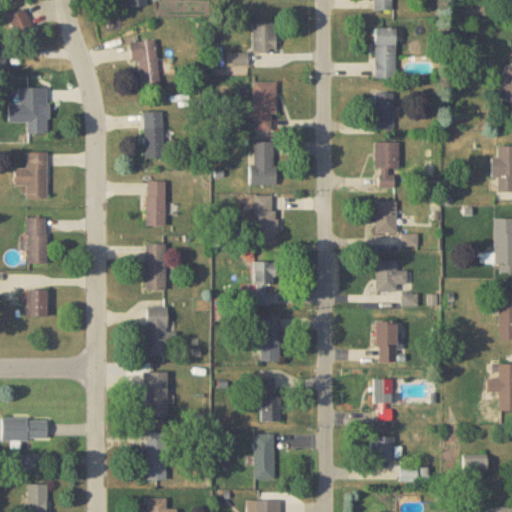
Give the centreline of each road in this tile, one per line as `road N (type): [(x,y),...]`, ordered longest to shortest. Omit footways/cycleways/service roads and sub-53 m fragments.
road 1 (residential): [(62,0),(92,98),(97,511)]
road 2 (residential): [(322,0),(326,511)]
